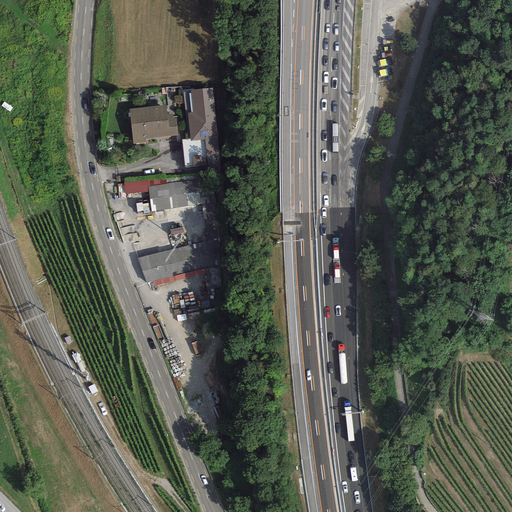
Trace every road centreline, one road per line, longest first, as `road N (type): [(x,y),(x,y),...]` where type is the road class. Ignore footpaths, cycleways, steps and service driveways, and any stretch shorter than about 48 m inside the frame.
road 1 (primary): [(213,511),(91,187),(79,87),(85,0)]
road 2 (unclassified): [(432,511),(406,433),(385,200),(396,126),(435,0)]
road 3 (motorway): [(303,0),(300,251),(325,511)]
road 4 (motorway): [(333,290),(334,0)]
road 5 (motorway): [(356,511),(333,290)]
road 6 (motorway): [(333,290),(365,121)]
